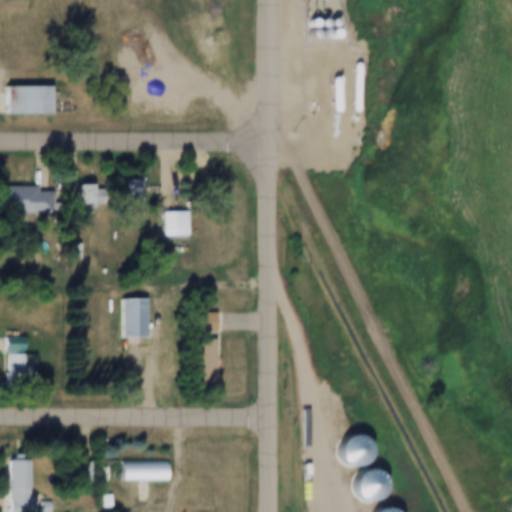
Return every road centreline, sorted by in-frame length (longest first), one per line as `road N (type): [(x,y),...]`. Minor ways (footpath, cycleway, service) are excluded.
road 1 (residential): [(270,0),(273,511)]
road 2 (residential): [(0,416),(273,417)]
road 3 (residential): [(271,142),(0,140)]
